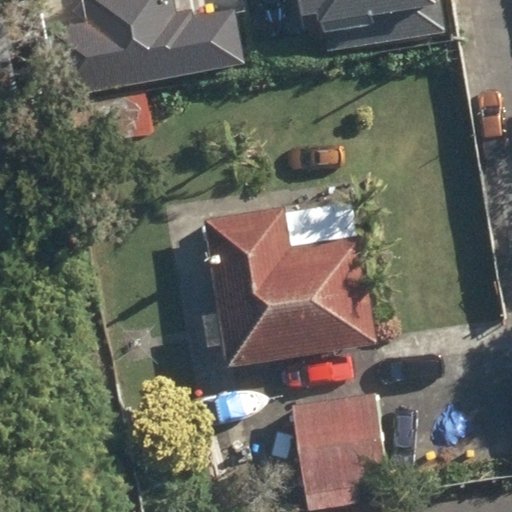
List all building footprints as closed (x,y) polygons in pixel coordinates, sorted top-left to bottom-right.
[(68,96),(247,63),(236,7),(195,15),(193,8),(175,12),(173,0),(82,0),(87,24),(55,29),(68,96)] [(447,30),(442,0),(299,0),(302,13),(319,10),(326,50),(447,30)] [(0,185),(32,180),(0,14),(0,185)] [(205,219),(227,368),(379,344),(362,237),(292,248),(286,208),(205,219)] [(296,407),(309,511),(389,499),(374,397),(296,407)]
